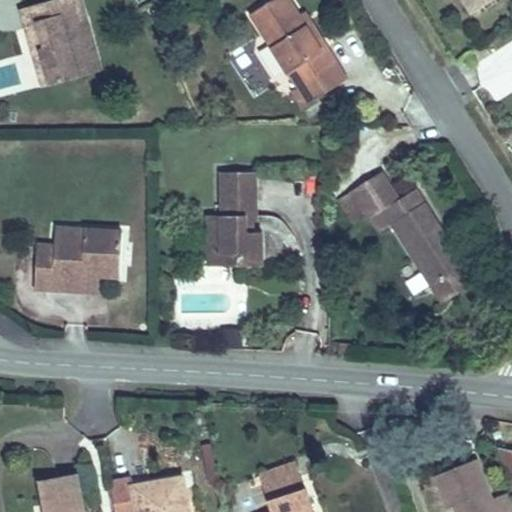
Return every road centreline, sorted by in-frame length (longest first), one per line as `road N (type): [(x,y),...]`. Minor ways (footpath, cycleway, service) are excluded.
road 1 (residential): [(0,357),(511,398)]
road 2 (residential): [(511,215),(379,0)]
